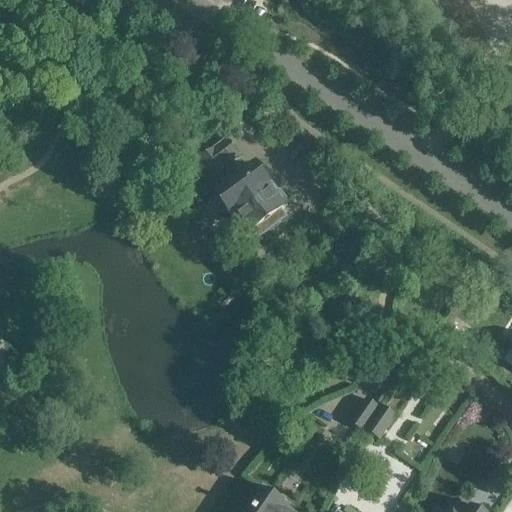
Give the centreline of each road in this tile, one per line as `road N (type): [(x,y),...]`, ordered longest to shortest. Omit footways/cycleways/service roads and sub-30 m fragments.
road 1 (unclassified): [(511,220),(191,0)]
road 2 (residential): [(511,414),(486,384),(426,354),(363,359),(299,402)]
